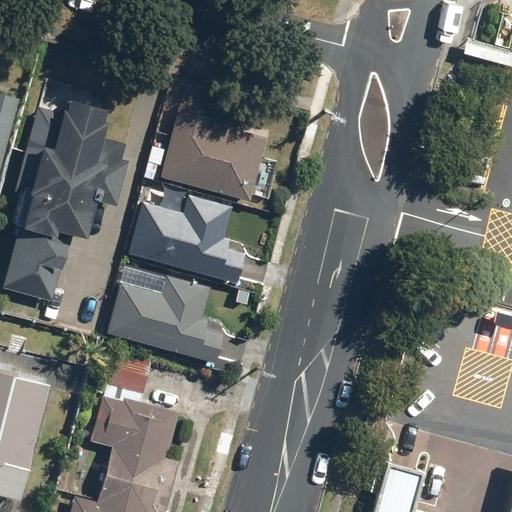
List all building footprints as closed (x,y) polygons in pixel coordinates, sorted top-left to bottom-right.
[(0,163),(18,96),(0,91),(0,163)] [(205,109),(175,101),(156,174),(248,199),(265,135),(202,119),(205,109)] [(61,116),(37,109),(16,185),(28,188),(0,291),(47,305),(66,235),(81,239),(91,203),(107,207),(118,166),(110,164),(115,146),(94,140),(101,113),(64,103),(61,116)] [(229,204),(186,192),(182,208),(141,197),(126,249),(235,279),(243,251),(224,246),(226,237),(220,236),(229,204)] [(158,289),(119,279),(105,331),(212,359),(220,330),(204,326),(206,317),(200,316),(208,284),(162,272),(158,289)] [(93,391),(100,392),(88,438),(108,443),(93,500),(71,495),(66,511),(161,511),(176,458),(164,455),(176,409),(138,399),(149,358),(105,346),(93,391)] [(50,381),(0,367),(0,491),(19,496),(50,381)] [(408,511),(420,470),(382,459),(367,511),(408,511)]
